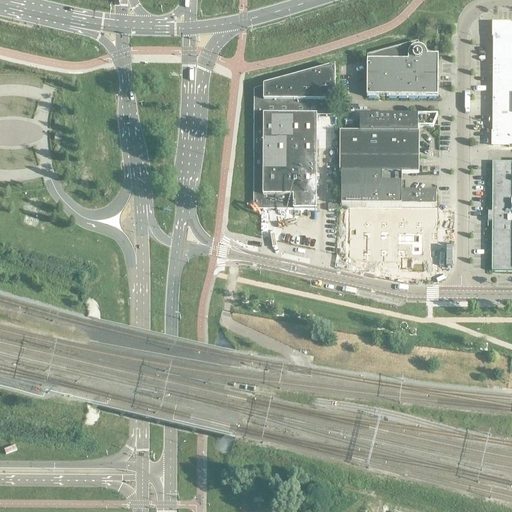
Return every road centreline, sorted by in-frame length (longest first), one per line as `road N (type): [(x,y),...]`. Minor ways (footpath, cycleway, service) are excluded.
road 1 (unclassified): [(511,3),(474,8),(462,35),(460,294)]
road 2 (tertiary): [(460,294),(393,289),(179,246)]
road 3 (secondary): [(140,236),(143,468)]
road 4 (secondary): [(170,475),(179,246)]
road 5 (secondary): [(122,54),(140,236)]
road 6 (secondary): [(190,150),(207,57),(244,22)]
road 7 (secondary): [(143,468),(0,465)]
road 8 (secondary): [(0,482),(143,483)]
road 9 (secondary): [(190,150),(190,29)]
